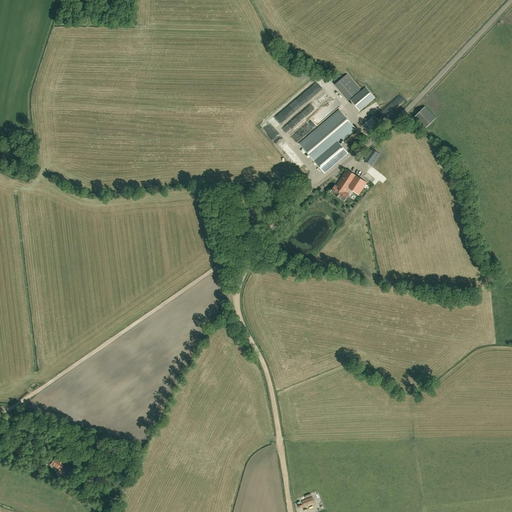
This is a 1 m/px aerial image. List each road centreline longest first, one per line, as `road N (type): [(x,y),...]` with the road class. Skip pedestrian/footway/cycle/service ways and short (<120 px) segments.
road 1 (track): [(0,418),(264,233)]
road 2 (track): [(264,233),(329,175),(199,189),(219,266)]
road 3 (unclassified): [(329,175),(511,0)]
road 4 (track): [(291,511),(265,368),(237,307)]
